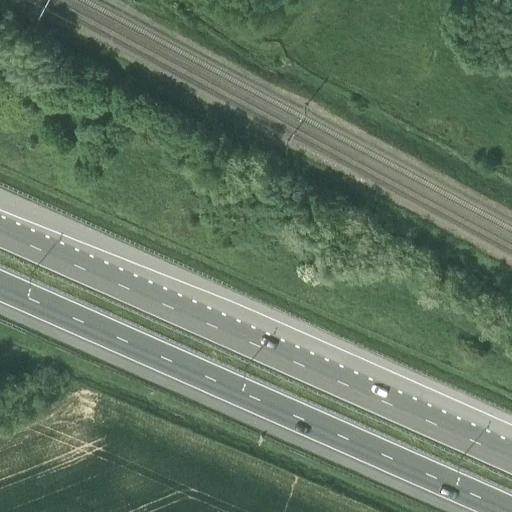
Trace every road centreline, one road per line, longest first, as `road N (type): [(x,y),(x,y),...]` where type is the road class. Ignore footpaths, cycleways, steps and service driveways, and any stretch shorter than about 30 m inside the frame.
road 1 (motorway): [(511,460),(0,234)]
road 2 (motorway): [(0,287),(510,511)]
